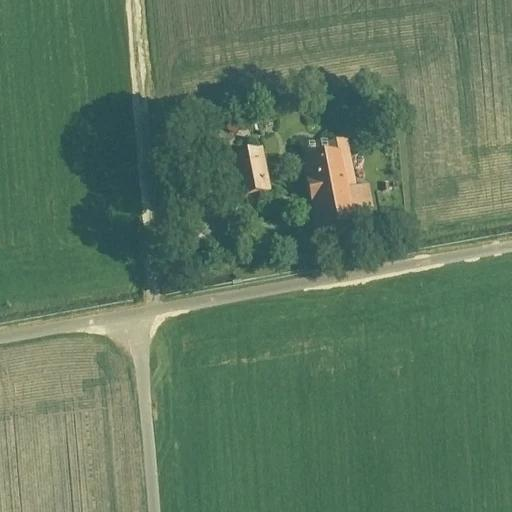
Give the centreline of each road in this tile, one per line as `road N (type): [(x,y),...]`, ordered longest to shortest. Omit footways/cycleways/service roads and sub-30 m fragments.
road 1 (unclassified): [(511,247),(0,339)]
road 2 (track): [(131,0),(159,311)]
road 3 (track): [(137,315),(154,511)]
